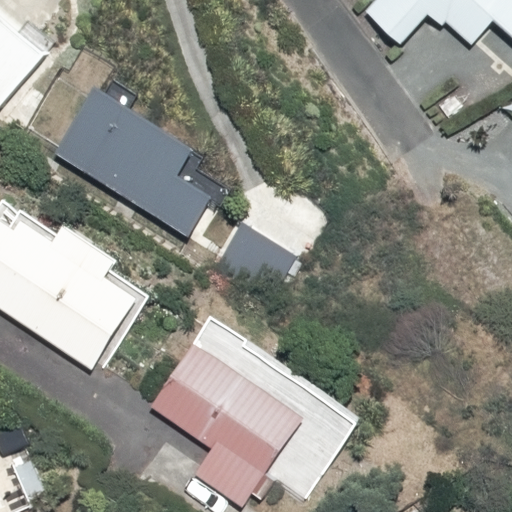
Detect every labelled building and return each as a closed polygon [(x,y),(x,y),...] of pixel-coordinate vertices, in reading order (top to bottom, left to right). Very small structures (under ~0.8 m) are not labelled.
[(511,0),(379,0),(372,9),(414,45),(441,13),(481,48),(503,22),(511,29),(511,0)] [(0,118),(53,62),(0,12),(0,118)] [(117,77),(70,154),(186,228),(181,236),(210,255),(220,239),(212,234),(241,190),(208,169),(217,154),(142,107),(148,97),(117,77)] [(0,304),(110,380),(166,297),(133,274),(139,265),(85,228),(78,238),(19,197),(0,225),(0,304)] [(229,315),(162,407),(222,450),(204,475),(209,478),(191,503),(202,511),(225,511),(236,497),(251,508),(275,475),(316,505),(376,422),(229,315)]
